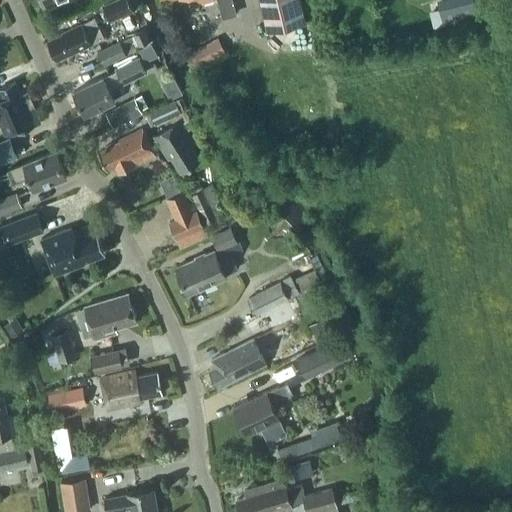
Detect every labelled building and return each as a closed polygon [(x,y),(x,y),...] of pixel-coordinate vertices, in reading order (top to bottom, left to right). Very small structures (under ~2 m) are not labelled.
[(42,0),(46,10),(72,0),(42,0)] [(128,0),(117,0),(104,6),(111,21),(133,11),(128,0)] [(305,21),(299,0),(260,0),(268,29),(305,21)] [(474,0),(445,0),(438,2),(443,24),(478,15),(474,0)] [(82,23),(62,33),(62,34),(48,40),(57,59),(71,52),(73,53),(92,45),(92,44),(105,38),(95,18),(83,24),(82,23)] [(120,43),(98,53),(104,65),(126,55),(137,50),(136,48),(150,41),(145,30),(120,43)] [(224,51),(217,37),(184,53),(191,67),(224,51)] [(153,42),(140,48),(146,60),(159,54),(153,42)] [(85,116),(114,101),(108,88),(122,81),(123,83),(146,71),(139,57),(115,68),(116,70),(103,77),(102,77),(73,91),(85,116)] [(0,103),(0,118),(6,133),(16,129),(18,132),(41,123),(27,92),(21,95),(15,81),(0,87),(0,92),(4,102),(0,103)] [(142,112),(135,97),(106,111),(114,127),(142,112)] [(182,113),(175,99),(149,111),(155,125),(182,113)] [(194,125),(190,117),(181,122),(186,130),(194,125)] [(180,120),(154,135),(167,159),(170,157),(179,172),(200,160),(191,145),(194,143),(180,120)] [(142,128),(106,146),(107,148),(99,152),(108,171),(115,167),(118,173),(155,155),(142,128)] [(0,162),(16,156),(9,138),(0,141),(0,162)] [(30,190),(66,176),(57,152),(9,170),(13,181),(25,177),(30,190)] [(192,193),(206,224),(218,218),(204,187),(192,193)] [(0,214),(23,206),(17,191),(0,197),(0,214)] [(170,224),(181,249),(208,238),(197,212),(193,214),(185,193),(167,201),(176,221),(170,224)] [(39,214),(0,226),(0,233),(4,246),(45,233),(39,214)] [(231,226),(211,235),(218,249),(238,240),(231,226)] [(73,230),(42,240),(54,277),(84,267),(84,265),(98,261),(96,256),(104,253),(98,234),(77,242),(73,230)] [(226,279),(214,252),(176,268),(187,296),(226,279)] [(293,279),(300,291),(321,280),(314,268),(293,279)] [(247,297),(256,315),(300,291),(293,279),(291,274),(247,297)] [(119,299),(85,310),(95,340),(117,333),(115,328),(136,322),(129,301),(121,304),(119,299)] [(297,318),(289,303),(264,315),(272,330),(297,318)] [(17,316),(5,324),(12,336),(24,329),(17,316)] [(330,325),(314,333),(318,341),(333,334),(330,325)] [(75,358),(67,332),(51,337),(55,350),(47,352),(51,365),(75,358)] [(264,364),(252,339),(210,360),(213,367),(208,370),(217,388),(264,364)] [(298,360),(307,377),(341,360),(332,343),(298,360)] [(119,350),(91,357),(95,373),(123,365),(119,350)] [(114,376),(102,378),(108,409),(142,402),(141,398),(163,394),(159,372),(137,376),(136,372),(114,376)] [(234,406),(248,434),(262,427),(269,441),(287,432),(273,402),(284,397),(279,386),(267,391),(234,406)] [(50,397),(54,413),(84,404),(80,389),(50,397)] [(0,470),(27,464),(23,448),(14,450),(11,437),(14,436),(10,416),(6,417),(1,396),(0,396),(0,470)] [(336,421),(316,428),(322,446),(342,439),(336,421)] [(315,447),(311,436),(278,448),(282,459),(315,447)] [(32,469),(45,467),(38,437),(26,440),(32,469)] [(58,454),(60,470),(89,465),(86,449),(73,451),(58,454)] [(289,479),(297,477),(294,463),(286,465),(289,479)] [(61,480),(66,511),(87,509),(83,477),(61,480)] [(284,479),(245,490),(246,496),(237,499),(240,511),(256,511),(263,510),(263,511),(284,511),(293,509),(291,503),(306,499),(308,511),(310,511),(336,505),(332,488),(305,495),(302,483),(287,488),(284,479)] [(107,511),(157,511),(153,488),(127,493),(127,494),(105,498),(107,511)]
